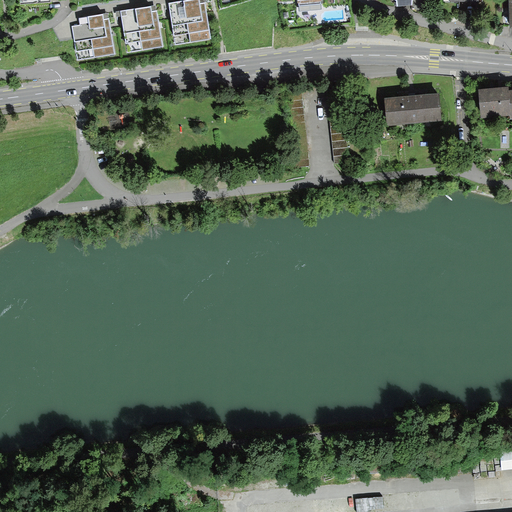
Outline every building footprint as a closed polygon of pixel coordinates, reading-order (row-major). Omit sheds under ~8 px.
[(199,5),(198,1),(170,5),(176,44),(210,39),(204,5),(199,5)] [(151,14),(150,9),(122,14),(128,52),(162,47),(156,13),(151,14)] [(103,21),(102,16),(80,19),(81,27),(73,28),(78,60),(114,54),(109,21),(103,21)] [(509,81),(479,84),(482,114),(511,112),(509,85),(509,81)] [(339,94),(338,87),(324,89),(325,96),(339,94)] [(301,99),(301,92),(286,94),(287,101),(301,99)] [(412,95),(385,97),(387,125),(441,121),(439,93),(412,95)] [(340,102),(339,94),(325,96),(326,103),(340,102)] [(302,107),(301,99),(287,101),(288,108),(302,107)] [(341,109),(340,102),(326,103),(327,111),(341,109)] [(303,114),(302,107),(288,108),(289,116),(303,114)] [(342,116),(341,109),(327,111),(328,118),(342,116)] [(304,121),(303,114),(289,116),(290,123),(304,121)] [(343,124),(342,116),(328,118),(328,125),(343,124)] [(305,129),(304,121),(290,123),(291,130),(305,129)] [(343,131),(343,124),(328,125),(329,133),(343,131)] [(306,136),(305,129),(291,130),(291,138),(306,136)] [(344,139),(343,131),(329,133),(330,140),(344,139)] [(306,144),(306,136),(291,138),(292,145),(306,144)] [(345,146),(344,139),(330,140),(331,147),(345,146)] [(307,151),(306,144),(292,145),(293,153),(307,151)] [(346,153),(345,146),(331,147),(332,155),(346,153)] [(308,158),(307,151),(293,153),(294,160),(308,158)] [(347,161),(346,153),(332,155),(332,162),(347,161)] [(309,166),(308,158),(294,160),(295,167),(309,166)] [(511,441),(499,442),(501,471),(511,469),(511,441)]
